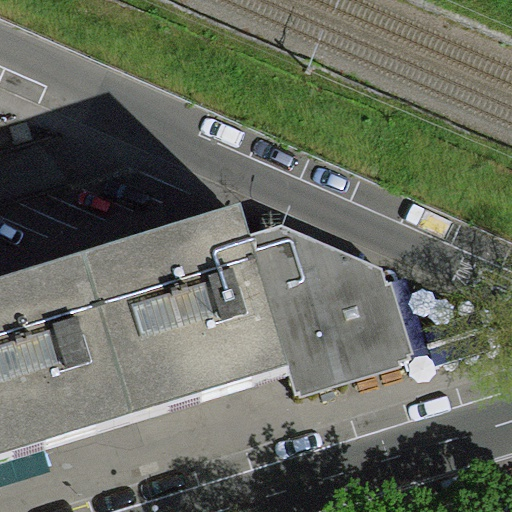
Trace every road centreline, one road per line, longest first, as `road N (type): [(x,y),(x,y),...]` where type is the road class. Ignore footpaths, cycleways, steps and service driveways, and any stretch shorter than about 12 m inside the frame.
road 1 (residential): [(511,288),(263,167),(0,53)]
road 2 (secondary): [(511,460),(342,511)]
